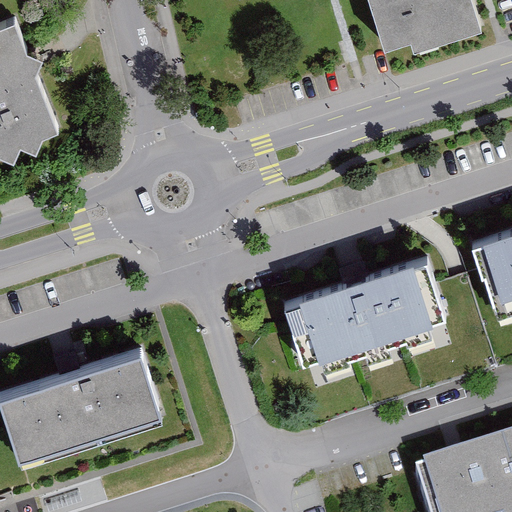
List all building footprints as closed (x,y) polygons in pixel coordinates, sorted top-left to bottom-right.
[(379,0),(395,47),(421,39),(424,50),(491,28),(481,0),(379,0)] [(34,52),(22,21),(0,29),(0,156),(7,154),(21,161),(29,145),(44,151),(52,136),(65,131),(43,74),(49,58),(34,52)] [(511,238),(483,247),(502,308),(511,305),(511,238)] [(433,262),(292,307),(311,367),(452,323),(433,262)] [(147,354),(6,399),(26,460),(166,415),(147,354)] [(511,511),(511,431),(417,462),(433,511),(506,511),(507,511),(506,511),(511,511)]
